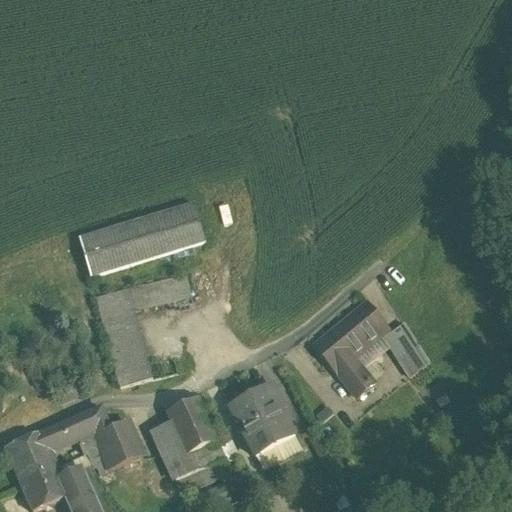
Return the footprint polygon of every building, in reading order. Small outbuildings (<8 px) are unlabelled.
[(193,209),(77,244),(89,283),(205,248),(193,209)] [(184,280),(96,303),(115,375),(148,366),(135,315),(190,301),(184,280)] [(367,307),(316,347),(337,374),(352,362),(352,363),(353,359),(387,333),(367,307)] [(406,327),(384,341),(396,360),(418,346),(406,327)] [(352,363),(352,362),(337,374),(357,400),(372,388),(352,363)] [(148,366),(115,375),(120,393),(153,384),(148,366)] [(269,390),(229,410),(255,460),(295,440),(269,390)] [(71,391),(57,397),(61,406),(75,400),(71,391)] [(197,401),(165,416),(170,426),(185,460),(217,445),(197,401)] [(101,411),(37,438),(45,456),(109,428),(101,411)] [(440,416),(423,427),(430,436),(446,425),(440,416)] [(127,426),(111,433),(98,439),(113,474),(142,462),(127,426)] [(217,445),(185,460),(170,426),(151,434),(175,484),(220,463),(224,461),(217,445)] [(37,438),(5,452),(21,488),(53,474),(45,456),(37,438)] [(113,474),(98,439),(82,447),(86,455),(93,452),(96,459),(92,461),(100,479),(110,475),(113,474)] [(53,474),(21,488),(31,511),(40,511),(66,501),(99,487),(87,459),(71,466),(76,477),(58,485),(53,474)] [(220,463),(199,473),(205,487),(227,477),(220,463)] [(71,466),(53,474),(58,485),(76,477),(71,466)] [(110,511),(99,487),(66,501),(71,511),(110,511)]
